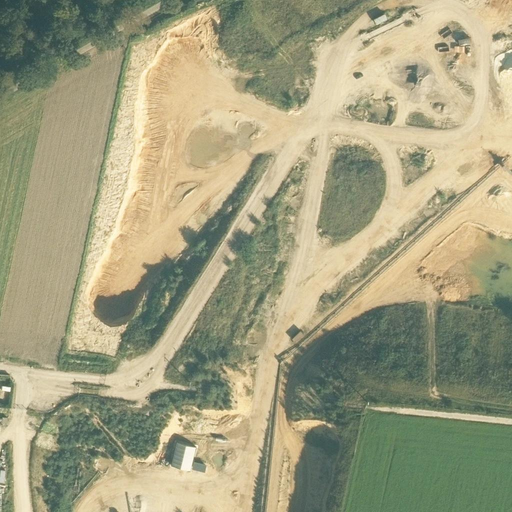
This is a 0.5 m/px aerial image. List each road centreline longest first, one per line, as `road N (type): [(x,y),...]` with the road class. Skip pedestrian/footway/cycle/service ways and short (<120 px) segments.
road 1 (track): [(171,0),(0,97)]
road 2 (track): [(511,422),(356,407)]
